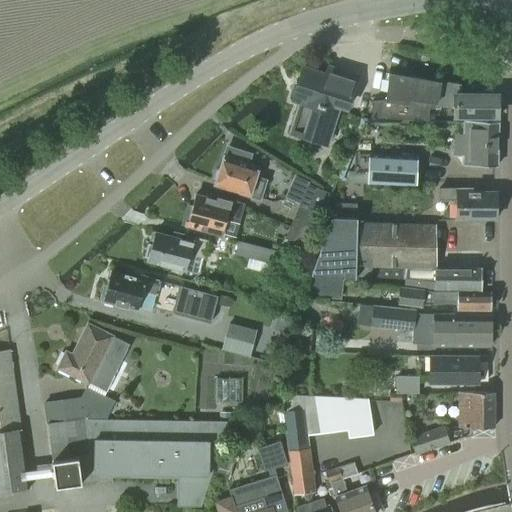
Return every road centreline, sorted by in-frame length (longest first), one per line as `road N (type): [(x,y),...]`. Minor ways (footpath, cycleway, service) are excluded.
road 1 (tertiary): [(511,434),(511,0)]
road 2 (unclassified): [(0,205),(265,36),(346,11)]
